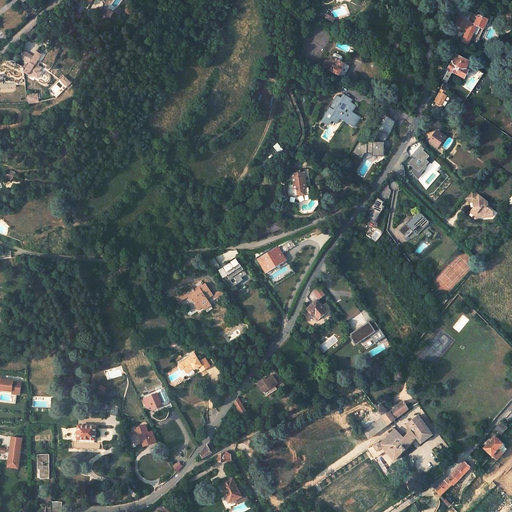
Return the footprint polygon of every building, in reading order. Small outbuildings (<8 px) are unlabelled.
[(462,41),(468,44),(476,26),(483,29),(487,20),(478,16),(477,17),(461,9),(457,18),(457,25),(467,30),(462,41)] [(334,22),(336,19),(327,14),(325,18),(334,22)] [(284,27),(271,20),(272,25),(282,30),(284,27)] [(26,67),(23,72),(27,74),(33,76),(34,74),(38,77),(42,71),(40,70),(42,66),(38,64),(39,63),(37,61),(37,60),(41,53),(42,51),(38,48),(33,55),(29,53),(25,59),(29,62),(26,67)] [(20,57),(25,59),(29,53),(24,50),(20,57)] [(339,74),(344,77),(349,65),(343,62),(340,61),(342,60),(343,59),(343,57),(336,53),(334,54),(333,56),(334,57),(332,56),(328,63),(325,61),(322,66),(326,67),(330,70),(339,74)] [(455,72),(461,75),(469,61),(456,54),(448,68),(455,72)] [(448,68),(441,81),(447,84),(455,72),(448,68)] [(45,71),(39,80),(45,83),(50,74),(45,71)] [(69,87),(73,83),(65,74),(60,79),(69,87)] [(4,76),(0,76),(0,86),(17,86),(17,81),(4,82),(4,76)] [(442,88),(444,90),(447,84),(441,81),(438,86),(439,86),(442,88)] [(442,88),(440,92),(447,96),(449,93),(444,90),(442,88)] [(337,116),(352,126),(358,117),(350,111),(354,104),(348,100),(350,97),(343,92),(341,96),(338,95),(333,101),(336,103),(333,108),(330,106),(327,111),(332,115),(329,118),(334,121),(337,116)] [(435,100),(442,105),(447,96),(440,92),(435,100)] [(27,105),(38,103),(37,95),(26,96),(27,103),(27,105)] [(326,124),(329,118),(332,115),(327,111),(320,120),(326,124)] [(379,128),(374,136),(374,140),(366,139),(361,137),(353,150),(361,156),(364,151),(371,151),(371,154),(383,154),(383,140),(387,133),(379,128)] [(428,140),(436,146),(439,142),(438,142),(442,135),(435,130),(428,140)] [(55,153),(59,158),(69,150),(65,145),(55,153)] [(425,148),(422,146),(420,149),(422,150),(415,159),(413,157),(408,163),(413,167),(411,170),(416,176),(423,168),(424,169),(425,169),(431,162),(427,159),(430,155),(424,149),(425,148)] [(288,161),(292,165),(299,155),(298,154),(294,152),(288,161)] [(423,168),(416,176),(420,180),(427,171),(425,169),(424,169),(423,168)] [(291,189),(292,196),(310,194),(309,186),(305,187),(303,172),(292,173),(294,188),(291,189)] [(471,210),(476,214),(477,212),(480,215),(486,214),(488,216),(493,215),(493,211),(487,205),(488,204),(488,201),(472,188),(465,197),(470,201),(474,201),(474,206),(471,210)] [(369,218),(375,222),(381,212),(381,208),(382,209),(383,206),(382,205),(383,202),(377,198),(372,207),(375,209),(369,218)] [(398,229),(404,234),(409,229),(412,232),(419,225),(422,229),(429,222),(418,210),(413,214),(414,215),(406,223),(405,222),(398,229)] [(267,223),(271,232),(281,228),(277,218),(267,223)] [(278,247),(282,253),(295,245),(291,239),(278,247)] [(258,258),(265,270),(284,258),(277,248),(258,258)] [(206,261),(213,271),(218,268),(212,258),(206,261)] [(284,258),(265,270),(267,273),(276,267),(276,268),(286,262),(284,258)] [(225,276),(227,279),(243,268),(236,259),(225,266),(227,269),(222,272),(225,276)] [(225,276),(222,272),(227,269),(225,266),(219,270),(223,277),(225,276)] [(243,268),(227,279),(230,284),(246,274),(243,268)] [(193,304),(200,314),(216,303),(212,297),(214,296),(206,284),(203,286),(199,288),(200,289),(195,293),(193,290),(193,289),(187,294),(185,292),(178,297),(181,302),(189,297),(191,300),(193,299),(196,303),(193,304)] [(193,290),(195,293),(200,289),(199,288),(203,286),(202,285),(193,290)] [(321,299),(327,295),(320,286),(314,291),(321,299)] [(223,291),(216,295),(219,299),(226,295),(223,291)] [(306,308),(315,320),(326,311),(318,300),(306,308)] [(349,336),(354,343),(359,340),(360,341),(370,334),(375,342),(381,338),(380,337),(384,335),(378,326),(374,329),(370,323),(368,320),(362,325),(362,326),(353,332),(353,331),(349,333),(351,335),(349,336)] [(370,323),(374,329),(378,326),(374,320),(370,323)] [(201,370),(209,365),(205,358),(199,361),(195,354),(181,363),(186,372),(194,367),(194,368),(198,366),(201,370)] [(194,367),(186,372),(184,373),(187,378),(194,373),(194,368),(194,367)] [(0,400),(16,404),(17,394),(16,394),(16,392),(21,392),(22,382),(2,379),(3,376),(0,376),(0,400)] [(256,383),(262,393),(277,383),(273,376),(266,381),(266,380),(262,381),(261,380),(256,383)] [(339,390),(344,387),(340,382),(335,385),(339,390)] [(167,409),(172,407),(165,390),(164,388),(156,391),(157,393),(142,399),(144,403),(145,403),(148,408),(151,407),(161,403),(162,405),(163,406),(164,406),(165,408),(167,408),(167,409)] [(234,403),(238,409),(242,406),(237,398),(234,403)] [(95,410),(107,410),(107,405),(106,405),(106,401),(97,400),(96,404),(95,410)] [(364,430),(369,438),(388,423),(408,409),(403,400),(388,412),(381,403),(375,407),(382,416),(364,430)] [(382,447),(393,460),(406,448),(416,437),(421,443),(432,434),(418,414),(406,424),(411,430),(402,439),(395,428),(382,441),(381,439),(379,440),(380,440),(373,445),(376,451),(382,447)] [(494,428),(501,434),(508,427),(501,421),(498,425),(494,428)] [(93,439),(94,439),(95,426),(77,425),(77,432),(75,432),(75,438),(78,438),(78,439),(93,439)] [(140,433),(144,444),(155,440),(152,432),(148,433),(145,426),(145,425),(135,428),(135,430),(137,434),(140,433)] [(492,455),(497,459),(506,449),(503,447),(503,444),(494,436),(490,440),(489,439),(486,443),(487,443),(483,447),(491,455),(492,455)] [(8,467),(18,469),(22,439),(13,438),(12,448),(10,448),(8,467)] [(201,453),(203,457),(212,452),(207,444),(204,448),(201,453)] [(40,467),(40,475),(48,475),(48,455),(37,455),(37,467),(40,467)] [(173,465),(176,471),(182,465),(177,461),(173,465)] [(433,488),(449,506),(455,501),(445,490),(452,484),(453,485),(469,468),(469,465),(465,461),(464,462),(451,475),(446,479),(433,488)] [(236,504),(247,498),(245,494),(239,483),(236,485),(232,477),(220,483),(229,501),(233,499),(234,500),(236,504)] [(61,511),(62,502),(51,501),(50,511),(61,511)]
